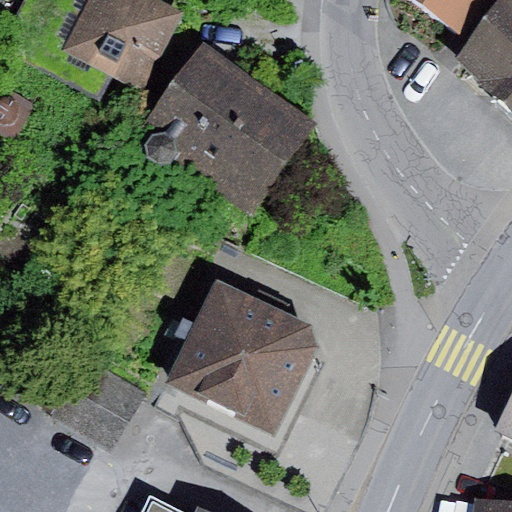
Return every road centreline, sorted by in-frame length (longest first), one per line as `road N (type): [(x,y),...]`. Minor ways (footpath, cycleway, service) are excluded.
road 1 (residential): [(510,274),(440,217),(376,137),(360,99),(351,8)]
road 2 (secondary): [(510,274),(391,511)]
